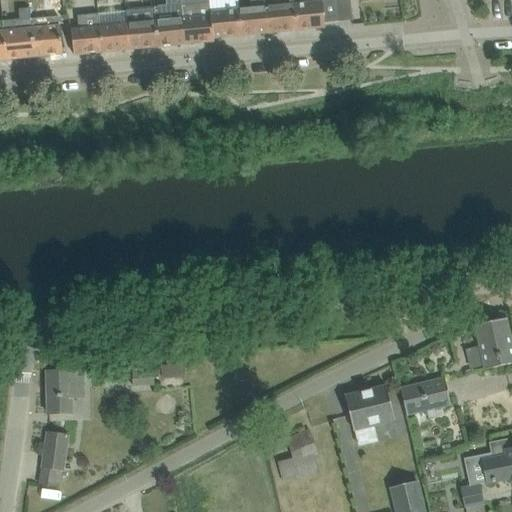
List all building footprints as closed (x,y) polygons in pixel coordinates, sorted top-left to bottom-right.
[(156,9),(153,9),(155,22),(157,47),(176,45),(181,45),(185,45),(181,6),(180,0),(163,0),(165,7),(156,8),(156,9)] [(180,0),(181,6),(185,45),(189,44),(194,44),(213,42),(213,39),(208,0),(180,0)] [(236,0),(208,0),(213,39),(217,39),(221,38),(241,36),(238,11),(236,0)] [(250,0),(251,10),(238,11),(241,36),(259,34),(264,34),(268,33),(266,9),(265,0),(250,0)] [(265,0),(266,9),(268,33),(272,33),(277,33),(296,31),(294,6),(293,0),(265,0)] [(302,0),(303,5),(294,6),(296,31),(314,29),(319,28),(324,28),(324,24),(338,22),(335,0),(302,0)] [(350,0),(335,0),(338,22),(352,21),(350,0)] [(19,20),(1,21),(2,30),(2,33),(6,60),(34,57),(30,19),(29,8),(18,9),(19,20)] [(153,8),(126,11),(127,25),(129,50),(133,50),(138,49),(157,47),(155,22),(153,9),(153,8)] [(78,30),(71,30),(73,55),(78,55),(83,54),(102,53),(99,28),(97,14),(77,16),(78,30)] [(58,17),(30,19),(34,57),(35,57),(38,57),(43,56),(62,54),(59,27),(59,25),(58,17)] [(101,27),(99,28),(102,53),(121,51),(125,50),(129,50),(127,25),(101,27)] [(479,348),(465,352),(469,369),(483,366),(484,370),(511,363),(511,346),(505,319),(474,326),(479,348)] [(132,369),(134,387),(155,385),(153,367),(132,369)] [(46,371),(48,416),(71,415),(71,399),(83,399),(82,370),(46,371)] [(444,379),(399,389),(406,416),(426,412),(441,408),(450,406),(444,379)] [(344,397),(353,432),(394,421),(385,386),(344,397)] [(314,456),(317,455),(308,430),(285,439),(291,459),(277,463),(282,484),(318,474),(314,456)] [(39,486),(55,488),(58,471),(62,472),(67,435),(47,432),(39,486)] [(481,461),(485,484),(510,479),(511,482),(511,448),(508,449),(506,440),(489,443),(492,458),(481,461)] [(390,489),(395,511),(424,511),(417,482),(390,489)] [(480,484),(460,489),(464,509),(484,504),(480,484)]
